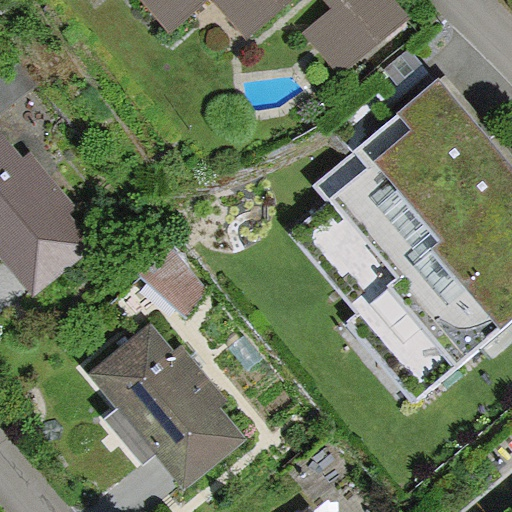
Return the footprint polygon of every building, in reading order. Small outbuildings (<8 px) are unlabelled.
[(207,0),(239,37),(283,0),(153,0),(174,24),(202,0),(207,0)] [(414,20),(395,0),(321,0),(333,12),(306,36),(347,80),(414,20)] [(511,167),(440,83),(320,185),(335,203),(299,233),(366,311),(352,323),(417,399),(511,318),(511,167)] [(0,255),(34,297),(95,248),(73,222),(83,214),(36,157),(28,164),(4,135),(0,138),(0,255)] [(178,248),(140,276),(185,317),(207,294),(178,248)] [(186,491),(247,442),(225,415),(235,408),(188,351),(179,358),(156,329),(94,379),(186,491)]
